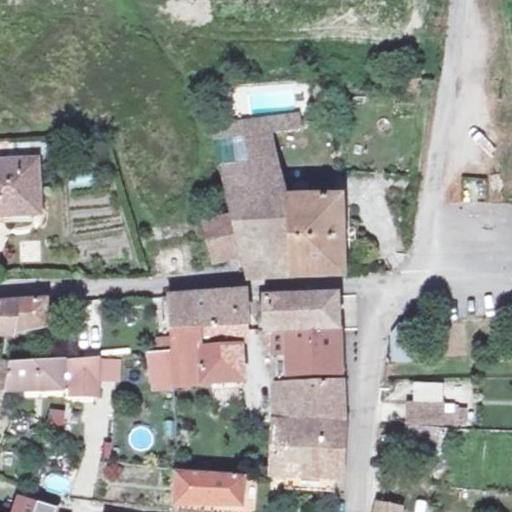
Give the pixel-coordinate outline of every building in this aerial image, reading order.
[(344,83),(321,83),(320,111),(344,110),(344,83)] [(210,118),(215,135),(226,136),(227,143),(245,143),(246,152),(262,159),(278,160),(277,137),(300,136),(299,120),(210,118)] [(249,281),(346,278),(345,200),(283,202),(278,160),(262,159),(246,152),(245,143),(227,143),(226,136),(215,135),(231,205),(244,260),(247,270),(249,281)] [(0,207),(41,205),(39,156),(0,157),(0,207)] [(231,205),(203,212),(216,267),(244,260),(231,205)] [(240,297),(174,300),(175,335),(242,334),(240,297)] [(77,301),(79,330),(97,328),(95,300),(77,301)] [(341,334),(340,302),(272,303),(272,308),(261,309),(261,330),(272,330),(272,334),(341,334)] [(0,310),(0,341),(17,344),(16,334),(48,331),(46,308),(0,310)] [(415,362),(412,328),(395,333),(395,365),(415,362)] [(174,369),(174,382),(244,385),(242,334),(175,335),(173,336),(174,354),(174,369)] [(343,376),(341,334),(272,334),(273,382),(291,383),(290,375),(343,376)] [(174,354),(156,356),(157,370),(174,369),(174,354)] [(0,373),(14,373),(14,360),(0,360),(0,373)] [(14,373),(7,401),(61,397),(60,389),(70,389),(71,402),(96,401),(94,363),(14,373)] [(14,373),(0,373),(0,416),(3,417),(7,401),(14,373)] [(344,420),(343,384),(291,383),(273,382),(273,425),(340,428),(340,419),(344,420)] [(211,396),(213,414),(237,411),(236,394),(211,396)] [(452,426),(453,403),(417,401),(416,425),(452,426)] [(465,404),(453,403),(452,426),(474,428),(475,413),(465,412),(465,404)] [(62,427),(62,410),(47,409),(46,426),(62,427)] [(339,482),(340,428),(273,425),(274,478),(339,482)] [(406,448),(445,457),(452,431),(413,429),(406,448)] [(244,511),(246,481),(179,475),(179,506),(244,511)]
